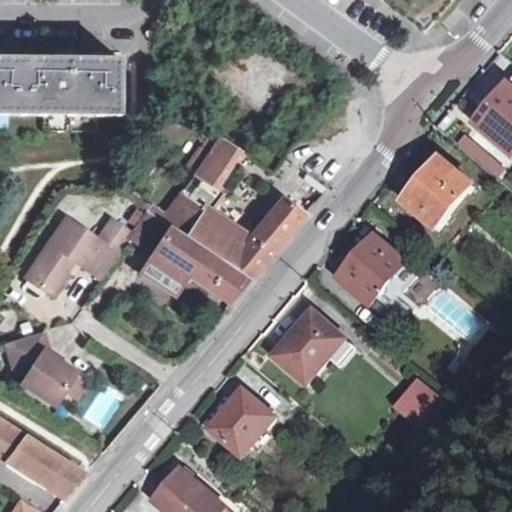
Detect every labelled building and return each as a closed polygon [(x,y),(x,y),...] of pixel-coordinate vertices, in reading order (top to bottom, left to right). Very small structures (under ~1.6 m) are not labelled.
[(0,113),(121,114),(123,60),(65,59),(0,58),(0,113)] [(476,123),(511,153),(511,87),(510,86),(476,123)] [(174,226),(251,279),(305,215),(284,199),(252,238),(215,213),(224,201),(209,189),(229,163),(237,169),(246,157),(210,132),(186,165),(196,172),(162,219),(174,226)] [(409,202),(439,228),(475,187),(444,160),(409,202)] [(148,209),(132,232),(140,237),(155,214),(148,209)] [(162,219),(155,214),(140,237),(158,249),(174,226),(162,219)] [(79,263),(84,266),(102,278),(119,252),(100,239),(67,217),(27,276),(57,296),(71,274),(79,263)] [(113,219),(100,239),(119,252),(132,232),(113,219)] [(230,304),(251,279),(174,226),(158,249),(155,253),(189,276),(230,304)] [(342,279),(372,306),(409,264),(382,241),(356,272),(351,267),(342,279)] [(177,296),(189,276),(155,253),(142,273),(177,296)] [(79,263),(71,274),(76,277),(84,266),(79,263)] [(422,276),(409,264),(372,306),(385,318),(422,276)] [(332,360),(345,346),(348,342),(320,317),(307,330),(303,327),(277,357),(309,386),(332,360)] [(493,333),(472,359),(484,369),(505,344),(493,333)] [(79,374),(48,353),(50,351),(45,334),(9,344),(16,369),(31,379),(28,384),(59,404),(79,374)] [(352,353),(345,346),(332,360),(340,367),(352,353)] [(468,388),(484,369),(472,359),(456,377),(468,388)] [(397,453),(409,463),(443,424),(435,417),(446,406),(421,384),(401,407),(421,424),(397,453)] [(264,428),(269,432),(279,419),(247,393),(213,432),(240,454),(264,428)] [(0,420),(0,455),(66,498),(86,475),(0,420)] [(157,504),(167,511),(229,511),(231,510),(185,471),(157,504)]
